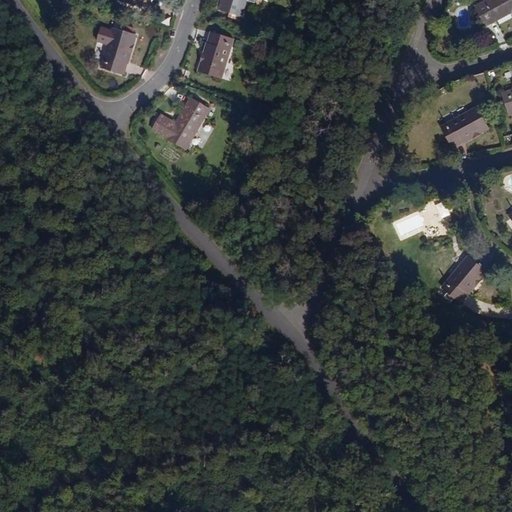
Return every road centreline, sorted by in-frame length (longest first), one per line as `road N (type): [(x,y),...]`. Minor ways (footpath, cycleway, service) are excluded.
road 1 (unclassified): [(112,119),(244,291),(299,343)]
road 2 (unclassified): [(299,343),(420,503),(436,511)]
road 3 (residential): [(351,205),(511,159)]
road 4 (unclassified): [(16,0),(112,119)]
road 5 (residential): [(112,119),(170,68),(194,0)]
road 6 (residential): [(299,343),(351,205)]
road 7 (residential): [(389,109),(511,64)]
road 8 (residential): [(389,109),(438,0)]
